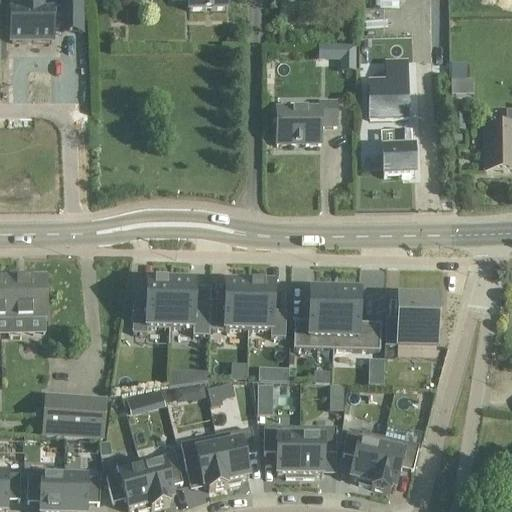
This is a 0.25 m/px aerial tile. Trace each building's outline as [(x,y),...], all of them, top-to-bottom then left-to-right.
[(170,0),(171,3),(188,3),(188,14),(227,13),(227,0),(170,0)] [(3,36),(3,70),(43,70),(43,57),(53,57),(53,49),(75,49),(75,7),(54,7),(54,36),(34,36),(34,30),(11,30),(11,36),(3,36)] [(341,63),(341,74),(355,74),(355,50),(341,50),(341,63)] [(386,84),(369,85),(369,123),(407,122),(408,122),(406,63),(386,64),(386,65),(386,84)] [(318,113),(276,113),(276,149),(320,149),(320,132),(337,132),(337,105),(318,105),(318,113)] [(485,176),(511,175),(511,113),(506,114),(507,130),(485,130),(485,176)] [(383,151),(383,181),(413,180),(413,151),(412,136),(393,137),(393,151),(383,151)] [(0,281),(0,322),(46,321),(45,281),(0,281)] [(133,311),(132,337),(147,338),(147,332),(170,332),(171,282),(151,282),(151,285),(147,285),(146,311),(133,311)] [(171,282),(170,332),(171,332),(193,333),(193,339),(209,340),(210,312),(194,311),(194,304),(195,286),(190,286),(190,283),(171,282)] [(211,305),(210,334),(248,335),(249,335),(249,285),(230,284),(230,287),(225,287),(225,305),(211,305)] [(249,285),(249,335),(271,335),(270,342),(285,342),(286,315),(273,315),(273,289),(269,288),(269,285),(249,285)] [(294,325),(293,353),(332,354),(333,354),(335,292),(315,291),(315,294),(310,294),(309,325),(294,325)] [(335,292),(333,354),(380,355),(381,327),(358,327),(359,296),(354,296),(354,292),(335,292)] [(438,293),(399,292),(398,345),(437,346),(438,293)] [(256,385),(286,385),(286,372),(256,371),(256,385)] [(193,376),(193,388),(208,386),(208,376),(193,376)] [(384,391),(384,378),(369,378),(369,391),(384,391)] [(203,388),(188,390),(190,402),(205,400),(203,388)] [(220,404),(217,391),(206,393),(210,410),(221,408),(220,404)] [(103,442),(104,436),(108,400),(47,396),(44,437),(103,442)] [(137,401),(126,404),(130,422),(141,419),(137,401)] [(299,482),(300,432),(264,432),(263,457),(276,457),(276,479),(285,479),(285,482),(299,482)] [(313,482),(313,480),(322,480),(323,458),(335,458),(336,433),(300,432),(299,482),(313,482)] [(248,482),(244,461),(256,458),(251,433),(216,440),(226,491),(227,491),(227,489),(240,487),(239,484),(248,482)] [(350,483),(359,485),(358,488),(371,491),(371,492),(383,442),(348,434),(342,459),(355,462),(350,483)] [(216,440),(180,448),(186,473),(198,470),(203,492),(208,491),(208,495),(226,491),(216,440)] [(383,442),(371,492),(389,496),(390,492),(395,494),(400,472),(413,475),(418,451),(383,442)] [(109,446),(98,447),(99,460),(110,459),(109,446)] [(182,488),(174,459),(140,468),(152,511),(156,511),(169,509),(168,505),(173,503),(170,491),(182,488)] [(152,511),(140,468),(139,463),(116,469),(119,479),(106,482),(113,507),(125,503),(127,511),(152,511)] [(0,511),(6,511),(7,505),(20,505),(20,479),(0,478),(0,511)] [(62,511),(64,481),(28,481),(27,506),(40,507),(39,511),(62,511)] [(64,481),(62,511),(86,511),(86,508),(99,508),(100,482),(64,481)]
